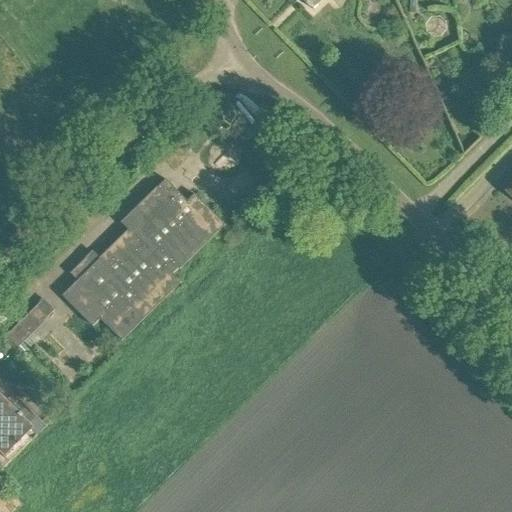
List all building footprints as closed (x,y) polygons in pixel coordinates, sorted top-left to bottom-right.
[(302,0),(313,11),(324,0),(333,0),(335,1),(336,0),(302,0)] [(511,166),(511,167),(511,173),(500,186),(511,198),(511,166)] [(180,271),(225,225),(195,196),(189,202),(166,179),(129,217),(135,224),(93,266),(86,259),(71,275),(78,282),(64,296),(94,326),(100,320),(123,342),(181,284),(173,275),(178,270),(180,271)] [(33,309),(45,321),(54,312),(43,300),(33,309)] [(17,349),(25,341),(14,329),(5,337),(17,349)] [(0,383),(0,457),(1,458),(28,431),(34,437),(44,428),(0,383)]
